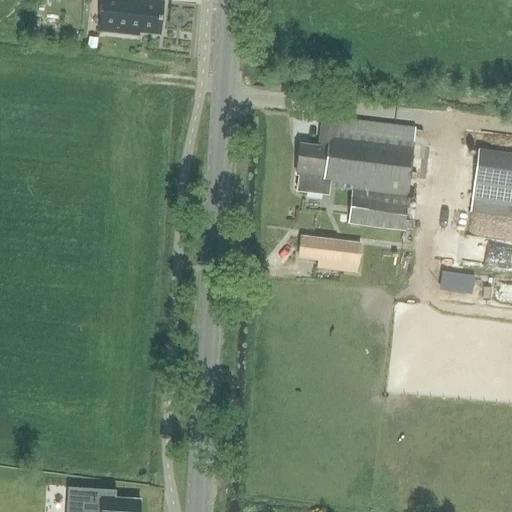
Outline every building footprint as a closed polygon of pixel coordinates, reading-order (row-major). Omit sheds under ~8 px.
[(159,36),(163,3),(142,0),(102,0),(99,32),(138,37),(139,34),(159,36)] [(320,148),(300,145),(297,176),(300,177),(298,192),(324,195),(325,187),(352,190),(348,224),(406,233),(408,221),(405,221),(417,133),(338,122),(337,128),(323,126),(320,148)] [(511,154),(479,150),(471,203),(511,208),(511,154)] [(301,238),(299,259),(339,264),(338,272),(356,275),(360,246),(301,238)] [(138,511),(140,500),(115,499),(116,491),(72,488),(70,511),(138,511)]
